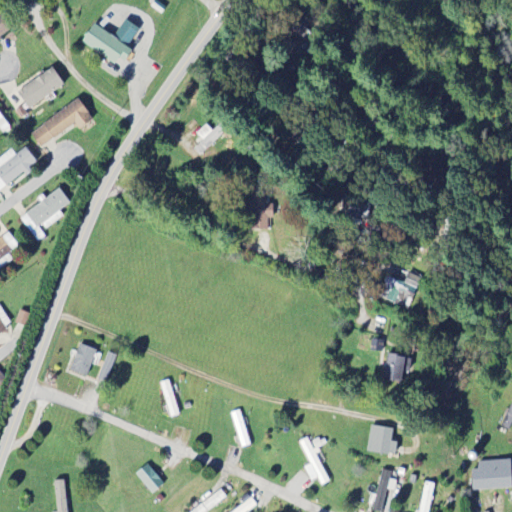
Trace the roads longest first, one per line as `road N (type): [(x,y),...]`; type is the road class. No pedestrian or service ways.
road 1 (residential): [(99,197),(361,294),(393,211),(394,148),(363,105),(239,0)]
road 2 (residential): [(0,442),(103,186),(230,0)]
road 3 (residential): [(306,511),(21,389)]
road 4 (residential): [(402,347),(395,414),(369,482),(345,511)]
road 5 (residential): [(374,120),(511,149)]
